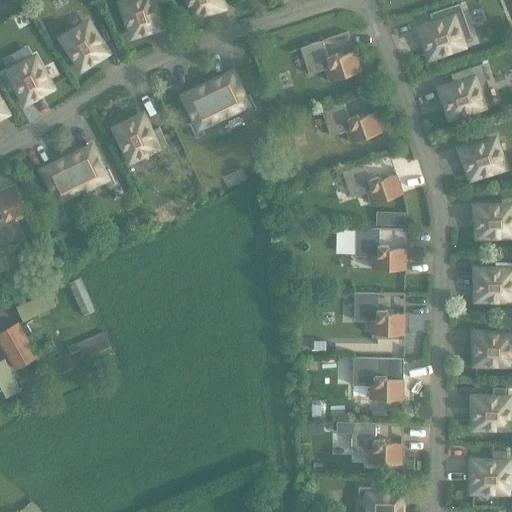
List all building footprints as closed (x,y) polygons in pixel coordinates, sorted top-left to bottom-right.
[(150,0),(132,0),(122,3),(132,35),(159,26),(150,0)] [(218,0),(188,0),(193,15),(220,6),(218,0)] [(433,25),(421,29),(430,56),(461,45),(461,43),(472,39),(460,3),(429,13),(433,25)] [(87,24),(63,39),(81,67),(105,52),(87,24)] [(348,32),(300,48),(309,74),(325,69),(330,81),(361,70),(348,32)] [(34,59),(10,72),(25,101),(50,88),(34,59)] [(454,86),(442,90),(451,117),(482,106),(481,104),(493,100),(481,64),(450,74),(454,86)] [(231,74),(208,85),(222,115),(244,104),(248,113),(256,109),(249,95),(243,98),(231,74)] [(208,85),(184,97),(196,120),(189,124),(196,138),(204,134),(200,126),(222,115),(208,85)] [(369,93),(321,109),(330,135),(346,130),(350,142),(382,132),(369,93)] [(141,117),(116,129),(130,159),(155,148),(158,155),(170,149),(159,127),(148,132),(141,117)] [(494,140),(462,150),(471,177),(503,167),(494,140)] [(90,148),(67,160),(81,189),(103,178),(107,187),(115,183),(108,169),(102,172),(90,148)] [(390,155),(342,171),(351,197),(367,192),(371,204),(403,193),(390,155)] [(67,160),(43,171),(55,195),(48,198),(55,212),(63,208),(59,200),(81,189),(67,160)] [(0,213),(3,220),(0,220),(0,245),(24,235),(17,220),(29,214),(15,184),(0,190),(0,201),(3,209),(0,210),(0,213)] [(510,206),(477,208),(479,236),(511,234),(510,206)] [(405,213),(394,212),(394,226),(404,226),(405,213)] [(356,228),(355,255),(372,256),(372,269),(405,269),(406,229),(356,228)] [(477,271),(477,299),(510,300),(511,271),(511,259),(491,259),(491,271),(477,271)] [(311,272),(303,272),(302,284),(311,284),(311,272)] [(93,308),(82,278),(73,281),(84,311),(93,308)] [(49,292),(16,306),(23,320),(55,305),(49,292)] [(405,293),(354,293),(354,320),(371,321),(371,334),(404,334),(405,293)] [(16,322),(0,331),(0,342),(14,368),(34,357),(36,355),(26,337),(39,330),(31,317),(18,324),(16,322)] [(104,332),(67,347),(70,354),(80,350),(83,359),(88,357),(90,362),(113,352),(104,332)] [(476,335),(475,363),(509,364),(509,335),(476,335)] [(327,342),(315,342),(314,353),(327,353),(327,342)] [(36,355),(34,357),(41,368),(61,357),(54,345),(36,355)] [(338,357),(338,384),(353,385),(352,398),(370,398),(403,399),(403,358),(385,358),(353,357),(353,358),(338,357)] [(3,358),(0,359),(0,381),(6,393),(17,388),(3,358)] [(492,399),(475,399),(474,427),(507,427),(508,387),(493,387),(492,399)] [(312,406),(312,418),(321,418),(322,406),(312,406)] [(337,422),(336,433),(352,433),(352,450),(369,450),(368,463),(402,464),(402,423),(337,422)] [(473,463),(473,491),(506,491),(507,451),(493,451),(493,463),(473,463)] [(359,487),(359,496),(368,496),(367,511),(400,511),(401,495),(374,495),(374,488),(359,487)] [(17,511),(15,511),(42,511),(30,501),(19,511),(17,511)]
